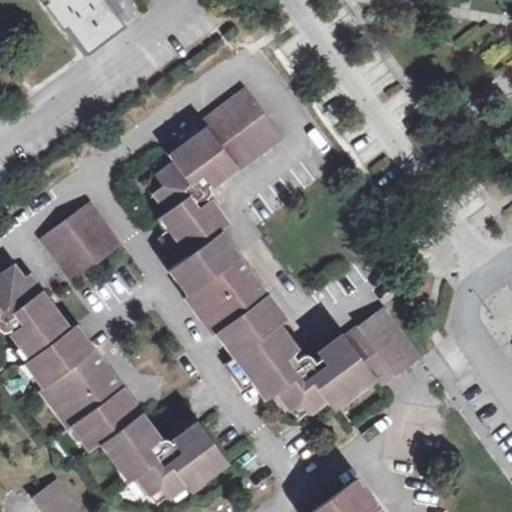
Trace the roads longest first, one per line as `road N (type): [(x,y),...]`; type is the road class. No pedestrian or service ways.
road 1 (residential): [(293,0),(486,277)]
road 2 (unclassified): [(0,139),(178,0)]
road 3 (residential): [(486,277),(470,289),(466,325),(511,388)]
